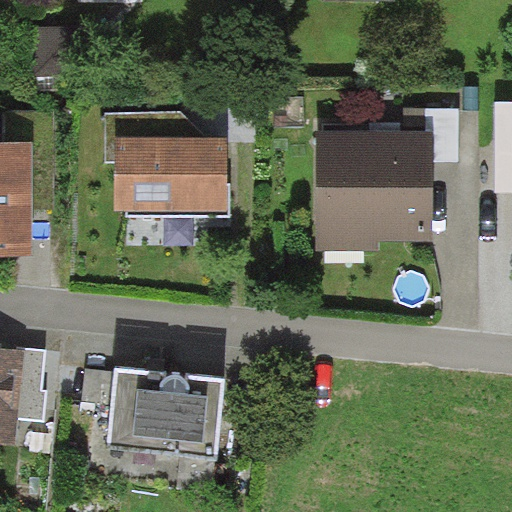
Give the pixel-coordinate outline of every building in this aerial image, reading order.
[(82,29),(36,30),(37,77),(83,76),(82,29)] [(497,196),(511,195),(511,105),(497,106),(497,196)] [(316,252),(379,252),(379,242),(434,242),(434,165),(460,165),(460,109),(402,109),(402,134),(386,134),(316,135),(316,252)] [(0,260),(35,260),(34,213),(57,212),(56,114),(0,115),(1,145),(0,145),(0,260)] [(106,163),(118,163),(118,211),(225,212),(226,142),(209,142),(181,115),(107,114),(106,163)] [(0,445),(16,447),(19,421),(46,423),(49,393),(44,393),(48,352),(22,349),(22,355),(0,352),(0,445)] [(216,465),(223,379),(158,372),(117,368),(116,378),(113,407),(109,454),(183,460),(180,491),(213,494),(216,465)] [(85,404),(113,407),(116,378),(87,376),(85,404)]
